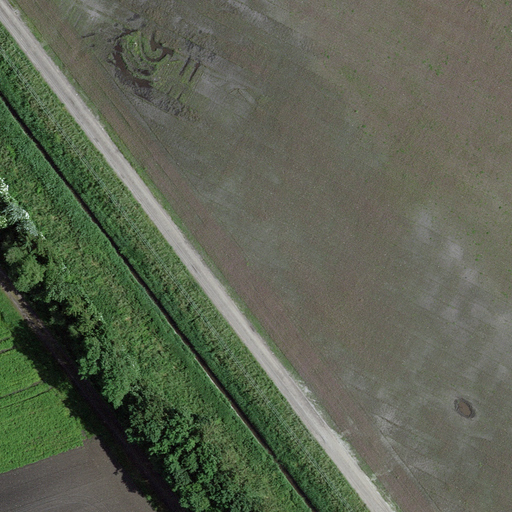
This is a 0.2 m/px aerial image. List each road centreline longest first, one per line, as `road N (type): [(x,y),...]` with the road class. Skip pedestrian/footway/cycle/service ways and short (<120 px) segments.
road 1 (track): [(0,7),(385,511)]
road 2 (track): [(0,258),(196,511)]
